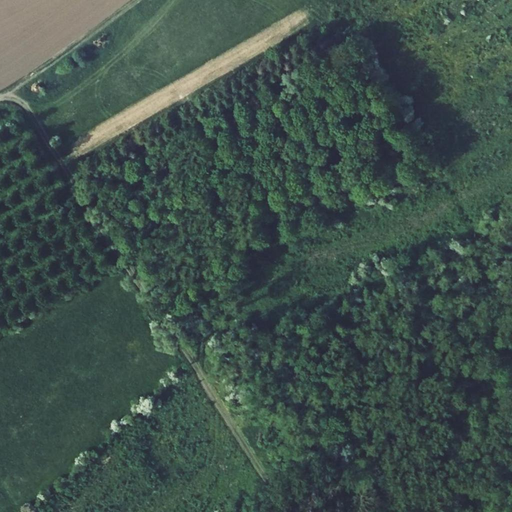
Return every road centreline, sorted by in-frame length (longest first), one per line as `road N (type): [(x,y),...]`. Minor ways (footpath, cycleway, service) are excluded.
road 1 (track): [(6,96),(26,108),(147,296)]
road 2 (track): [(0,99),(140,0)]
